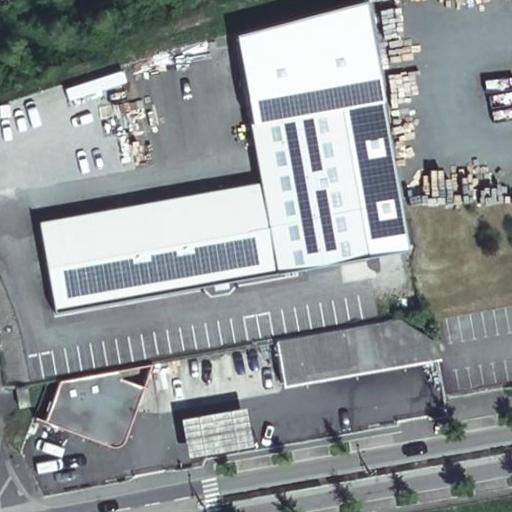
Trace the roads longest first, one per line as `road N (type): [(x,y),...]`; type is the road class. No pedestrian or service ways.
road 1 (secondary): [(511,432),(102,505)]
road 2 (secondary): [(257,511),(511,467)]
